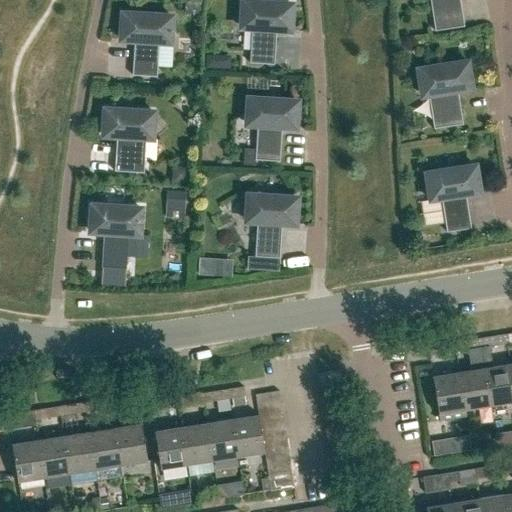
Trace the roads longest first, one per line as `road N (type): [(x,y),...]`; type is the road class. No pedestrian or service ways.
road 1 (residential): [(54,341),(75,131),(102,0)]
road 2 (residential): [(317,314),(322,178),(313,0)]
road 3 (unclassified): [(54,341),(180,338),(317,314)]
road 4 (residential): [(399,511),(393,474),(376,449),(352,308)]
road 5 (unclassified): [(352,308),(511,281)]
